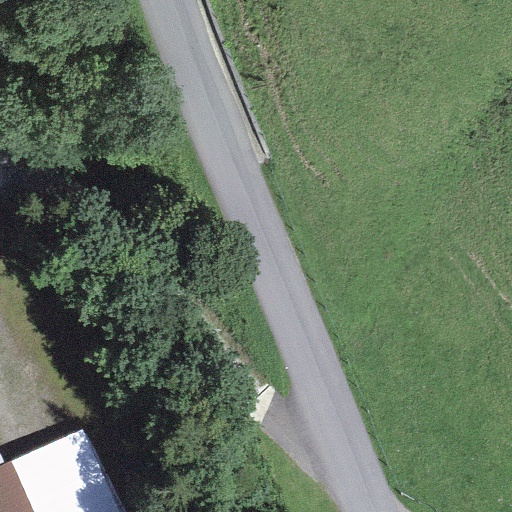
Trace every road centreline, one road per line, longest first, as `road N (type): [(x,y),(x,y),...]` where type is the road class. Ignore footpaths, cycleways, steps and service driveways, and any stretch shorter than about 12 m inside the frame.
road 1 (tertiary): [(167,0),(327,431),(365,511)]
road 2 (track): [(0,141),(25,148),(237,372),(327,431)]
